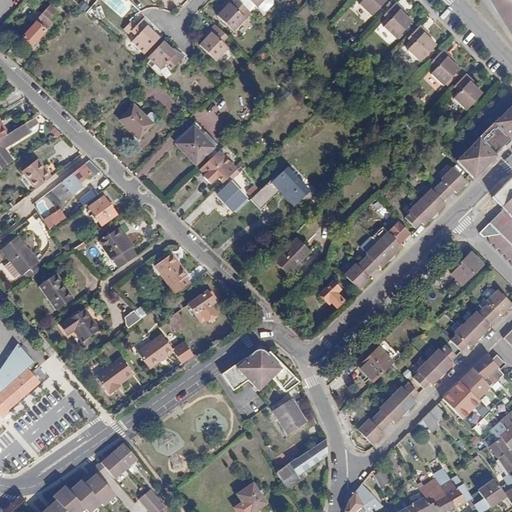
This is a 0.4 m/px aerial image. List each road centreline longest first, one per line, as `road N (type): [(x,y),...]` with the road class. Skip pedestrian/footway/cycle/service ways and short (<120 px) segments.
road 1 (residential): [(0,63),(257,302),(268,330)]
road 2 (residential): [(0,482),(31,485),(49,477),(268,330)]
road 3 (residential): [(511,315),(369,462),(341,469)]
road 4 (residential): [(453,215),(327,341),(304,354)]
road 5 (unknown): [(108,437),(75,400),(0,465)]
road 6 (residential): [(304,354),(341,469)]
